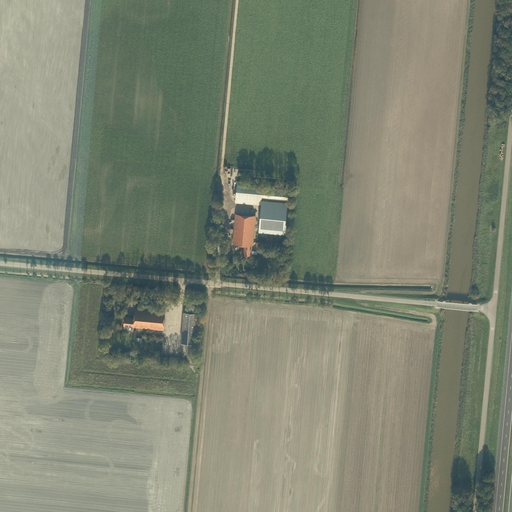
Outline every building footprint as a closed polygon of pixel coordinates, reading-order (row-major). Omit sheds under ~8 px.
[(287,202),(289,189),(237,185),(235,197),(261,199),(287,202)] [(261,199),(258,230),(284,233),(287,202),(261,199)] [(252,245),(255,215),(235,213),(232,244),(244,245),(243,250),(242,255),(251,255),(252,245)] [(133,327),(163,330),(165,310),(135,307),(134,318),(128,318),(128,317),(124,317),(123,325),(123,326),(123,327),(124,328),(124,329),(125,330),(126,330),(133,331),(133,327)] [(180,343),(194,345),(197,314),(184,312),(180,343)]
